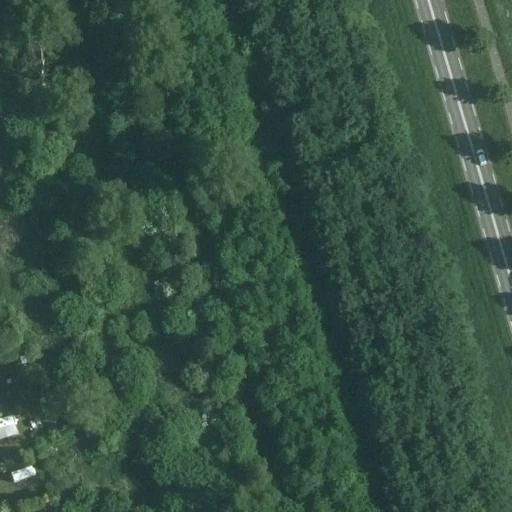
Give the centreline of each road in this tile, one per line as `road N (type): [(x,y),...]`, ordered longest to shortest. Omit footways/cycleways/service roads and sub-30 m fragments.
road 1 (track): [(315,0),(463,511)]
road 2 (secondary): [(511,275),(429,0)]
